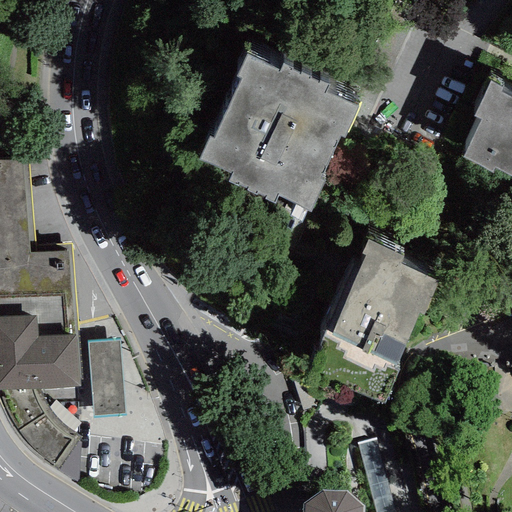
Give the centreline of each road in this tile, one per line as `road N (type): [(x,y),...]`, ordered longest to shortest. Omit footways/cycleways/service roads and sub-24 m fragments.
road 1 (primary): [(91,205),(186,374),(251,511)]
road 2 (primary): [(91,205),(107,285),(189,444),(191,511)]
road 3 (residential): [(511,319),(423,356),(411,379),(438,511)]
road 4 (primary): [(87,0),(70,74),(71,140),(91,205)]
